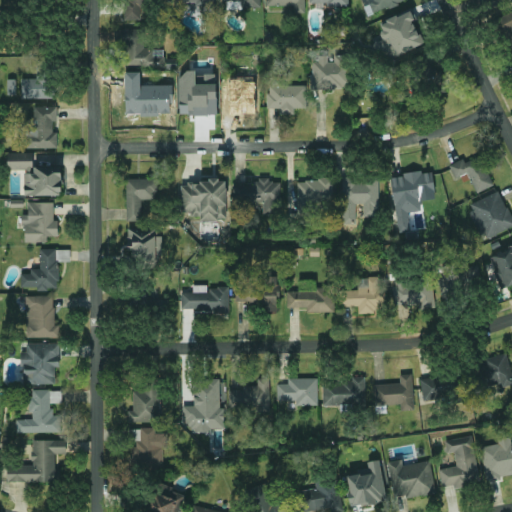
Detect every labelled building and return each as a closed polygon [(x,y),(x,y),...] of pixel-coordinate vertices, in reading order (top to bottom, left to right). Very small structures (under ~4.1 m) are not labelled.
[(141,20),(141,7),(147,7),(147,0),(125,0),(126,20),(141,20)] [(215,12),(215,0),(178,0),(179,12),(215,12)] [(260,0),(222,0),(223,2),(228,2),(228,9),(240,9),(240,7),(260,8),(260,0)] [(304,0),(265,0),(265,5),(294,6),(294,13),(305,13),(304,0)] [(361,0),(368,16),(406,2),(405,0),(361,0)] [(394,58),(425,43),(409,10),(378,25),(394,58)] [(125,68),(165,68),(165,49),(144,49),(144,29),(117,29),(117,45),(124,45),(125,68)] [(312,89),(350,89),(349,55),(331,56),(331,59),(312,59),(312,89)] [(179,115),(211,115),(211,99),(217,99),(217,74),(205,74),(205,85),(196,85),(196,71),(180,71),(179,115)] [(21,79),(22,99),(55,98),(54,79),(21,79)] [(261,115),(261,79),(230,80),(230,87),(223,87),(223,116),(236,115),(236,106),(244,106),(245,115),(261,115)] [(307,86),(268,85),(268,108),(279,109),(279,114),(294,114),(294,108),(306,108),(307,86)] [(57,106),(34,106),(34,120),(26,120),(27,148),(58,148),(58,132),(53,133),(53,121),(57,121),(57,106)] [(25,196),(62,195),(62,166),(33,167),(33,153),(7,153),(7,170),(25,170),(25,196)] [(449,165),(456,179),(468,173),(477,193),(494,185),(480,156),(466,162),(464,158),(449,165)] [(421,211),(419,194),(435,192),(432,171),(391,176),(398,233),(410,231),(408,212),(421,211)] [(157,178),(126,179),(127,221),(141,221),(141,200),(158,199),(157,178)] [(297,213),(289,213),(289,224),(315,225),(315,203),(333,203),(333,180),(298,179),(297,213)] [(379,179),(341,179),(342,224),(356,224),(355,204),(363,204),(363,217),(379,217),(379,179)] [(226,181),(182,182),(182,218),(227,216),(226,181)] [(232,182),(233,217),(255,217),(255,204),(263,204),(263,214),(280,214),(280,182),(232,182)] [(511,227),(511,218),(500,191),(468,205),(484,240),(511,227)] [(54,202),(28,203),(29,215),(24,215),(24,243),(48,242),(48,237),(59,237),(58,221),(54,221),(54,202)] [(162,231),(128,230),(128,247),(133,247),(132,262),(161,262),(162,231)] [(511,285),(511,247),(490,255),(502,289),(511,285)] [(70,250),(40,249),(40,269),(31,269),(31,274),(21,273),(21,288),(58,289),(59,261),(70,262),(70,250)] [(237,302),(265,302),(265,312),(278,312),(278,276),(263,276),(263,283),(237,283),(237,302)] [(442,297),(457,292),(452,276),(437,280),(442,297)] [(380,277),(358,278),(358,290),(340,290),(340,306),(358,306),(358,313),(376,313),(376,308),(385,308),(385,287),(380,287),(380,277)] [(334,312),(334,286),(317,286),(317,280),(299,280),(299,291),(287,291),(287,308),(307,308),(307,312),(334,312)] [(395,307),(435,305),(433,280),(393,282),(395,307)] [(182,312),(229,311),(229,287),(207,288),(207,285),(193,285),(193,292),(181,293),(182,312)] [(54,295),(26,296),(27,338),(60,337),(59,325),(55,325),(54,295)] [(56,384),(55,367),(60,367),(59,343),(26,344),(26,352),(22,352),(23,385),(56,384)] [(511,385),(509,356),(479,357),(480,386),(511,385)] [(400,404),(400,411),(414,411),(413,374),(400,375),(400,384),(375,384),(376,405),(400,404)] [(422,399),(465,395),(463,375),(421,379),(422,399)] [(229,390),(229,408),(256,409),(256,413),(269,413),(270,376),(258,376),(258,386),(243,385),(243,390),(229,390)] [(323,382),(324,407),(366,405),(365,377),(353,377),(353,381),(323,382)] [(221,379),(196,378),(195,406),(183,406),(182,425),(194,425),(194,430),(224,431),(225,408),(220,408),(221,379)] [(277,384),(277,401),(295,401),(295,406),(318,405),(318,378),(288,378),(288,384),(277,384)] [(133,411),(128,411),(128,422),(160,422),(160,384),(133,384),(133,411)] [(61,433),(61,415),(52,415),(52,403),(62,403),(62,390),(31,390),(31,419),(16,419),(17,433),(61,433)] [(168,433),(155,433),(155,428),(130,428),(130,441),(132,441),(132,469),(163,469),(163,448),(168,448),(168,433)] [(480,483),(472,436),(445,440),(447,453),(454,452),(457,466),(439,469),(442,488),(454,485),(454,487),(480,483)] [(511,475),(511,441),(511,442),(510,437),(497,440),(498,444),(480,447),(486,480),(511,475)] [(7,483),(56,482),(56,454),(66,454),(65,440),(33,440),(33,464),(7,465),(7,483)] [(403,465),(402,459),(388,462),(394,500),(436,492),(430,460),(403,465)] [(387,500),(380,460),(367,462),(369,470),(345,475),(350,507),(387,500)] [(337,476),(315,480),(316,489),(298,491),(301,511),(304,511),(331,508),(331,511),(340,511),(343,511),(337,476)] [(179,511),(185,492),(155,483),(146,511),(179,511)] [(252,511),(291,511),(287,498),(274,502),(267,483),(245,491),(252,511)]
